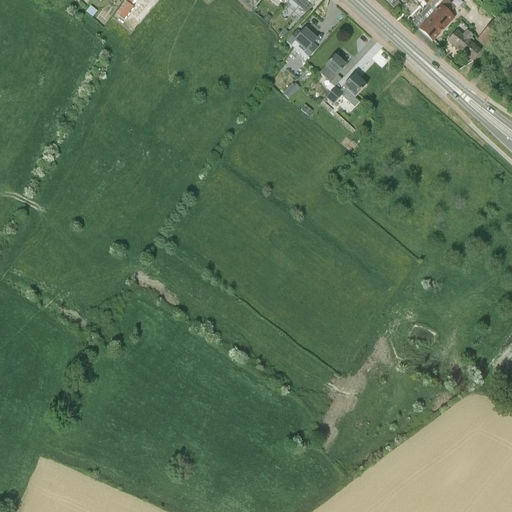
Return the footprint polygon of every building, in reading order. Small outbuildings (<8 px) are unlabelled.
[(291,0),(306,13),(312,7),(315,3),(317,0),(291,0)] [(422,0),(428,6),(417,17),(410,23),(417,30),(419,29),(445,0),(422,0)] [(453,19),(450,15),(456,9),(447,0),(445,0),(419,29),(432,41),(453,19)] [(90,7),(86,12),(92,17),(96,12),(90,7)] [(267,15),(263,20),(268,24),(272,19),(267,15)] [(496,19),(478,40),(479,41),(489,51),(496,44),(502,24),(497,20),(496,19)] [(284,30),(279,35),(284,39),(289,34),(284,30)] [(291,38),(287,43),(306,61),(317,49),(313,45),(316,41),(305,30),(295,41),(291,38)] [(454,34),(448,41),(471,61),(472,62),(478,54),(480,52),(472,44),(470,43),(468,41),(471,38),(472,36),(467,31),(462,37),(456,32),(454,34)] [(340,80),(337,77),(342,71),(340,70),(344,66),(334,57),(328,65),(319,74),(331,84),(335,87),(340,80)] [(343,95),(341,97),(350,105),(355,99),(359,93),(366,86),(354,75),(347,83),(343,87),(343,88),(346,91),(343,95)] [(288,88),(295,94),(298,91),(292,85),(288,88)] [(335,88),(326,98),(330,102),(334,105),(341,97),(343,95),(346,91),(343,88),(339,91),(335,88)] [(300,111),(305,115),(309,110),(304,106),(300,111)]
